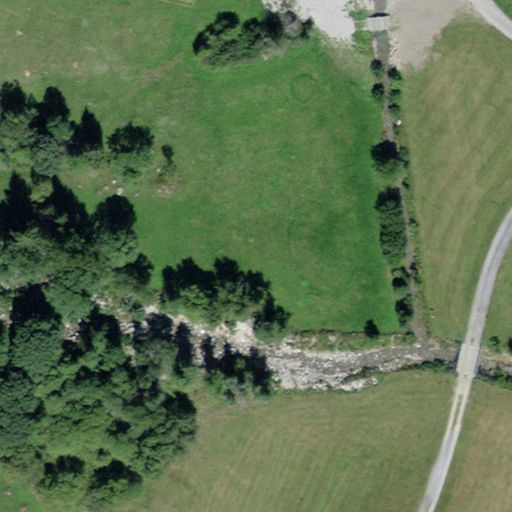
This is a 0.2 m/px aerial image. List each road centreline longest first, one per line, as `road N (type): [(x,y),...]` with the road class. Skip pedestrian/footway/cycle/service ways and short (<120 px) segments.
road 1 (track): [(511,220),(489,262),(424,511)]
road 2 (primary): [(511,344),(394,511)]
road 3 (track): [(477,3),(357,30)]
